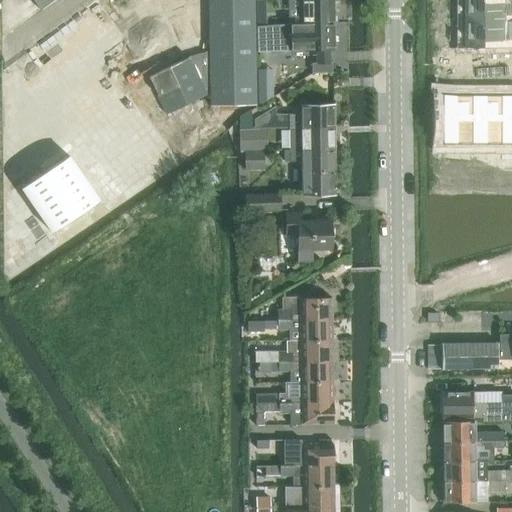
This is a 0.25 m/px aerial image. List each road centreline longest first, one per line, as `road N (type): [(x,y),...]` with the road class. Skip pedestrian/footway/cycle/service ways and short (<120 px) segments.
road 1 (residential): [(398,297),(394,0)]
road 2 (unknown): [(167,0),(161,17),(5,165)]
road 3 (residential): [(400,511),(398,297)]
